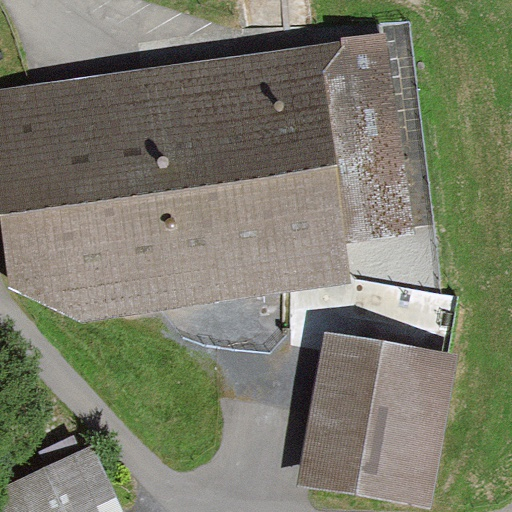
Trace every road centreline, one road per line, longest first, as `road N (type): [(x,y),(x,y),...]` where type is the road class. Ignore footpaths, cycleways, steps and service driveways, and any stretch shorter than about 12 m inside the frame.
road 1 (track): [(0,311),(173,489),(221,511)]
road 2 (unknown): [(81,0),(200,25),(278,27)]
